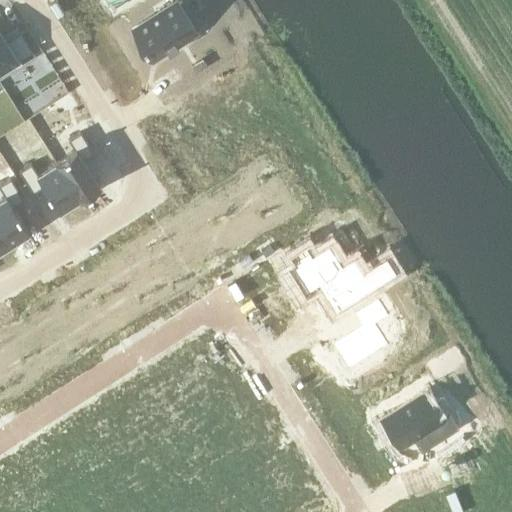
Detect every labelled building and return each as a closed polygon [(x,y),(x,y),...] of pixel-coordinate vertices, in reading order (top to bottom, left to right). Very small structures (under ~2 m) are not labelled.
[(152,59),(196,31),(176,0),(173,0),(131,27),(152,59)] [(0,32),(0,75),(31,56),(35,54),(20,30),(16,32),(4,40),(0,32)] [(209,105),(189,118),(205,143),(246,117),(234,98),(244,92),(232,74),(202,94),(209,105)] [(74,147),(55,159),(79,197),(99,184),(82,158),(93,151),(79,130),(67,138),(74,147)] [(30,162),(18,169),(31,190),(42,184),(58,209),(77,196),(78,198),(79,197),(55,159),(54,160),(36,172),(30,162)] [(0,188),(3,193),(0,194),(0,229),(7,241),(27,228),(11,203),(22,197),(8,175),(0,180),(0,188)] [(296,264),(289,268),(304,292),(317,284),(326,298),(327,297),(334,308),(333,308),(335,311),(396,272),(386,256),(362,271),(353,256),(341,264),(336,256),(338,254),(336,250),(333,251),(328,244),(311,254),(304,244),(290,254),(296,264)] [(374,323),(388,315),(377,298),(353,313),(361,325),(332,343),(348,368),(387,343),(374,323)] [(206,353),(186,366),(211,406),(230,394),(238,406),(253,397),(228,358),(215,366),(206,353)] [(174,392),(161,401),(185,440),(200,430),(193,418),(211,406),(186,366),(165,379),(174,392)] [(442,403),(433,409),(422,390),(380,417),(398,447),(413,437),(414,440),(419,437),(424,445),(420,448),(420,449),(457,426),(442,403)] [(129,403),(108,415),(134,456),(153,444),(160,456),(175,446),(150,407),(137,416),(129,403)] [(96,442),(83,450),(110,493),(125,484),(115,468),(134,456),(108,415),(88,428),(96,442)] [(51,452),(31,465),(53,500),(72,488),(78,499),(90,491),(77,470),(67,477),(51,452)] [(456,500),(439,511),(502,511),(503,511),(485,482),(481,484),(465,460),(441,476),(456,500)] [(31,465),(11,478),(27,503),(16,509),(17,511),(35,511),(53,500),(31,465)] [(272,493),(250,507),(253,511),(316,511),(294,476),(271,491),(272,493)]
